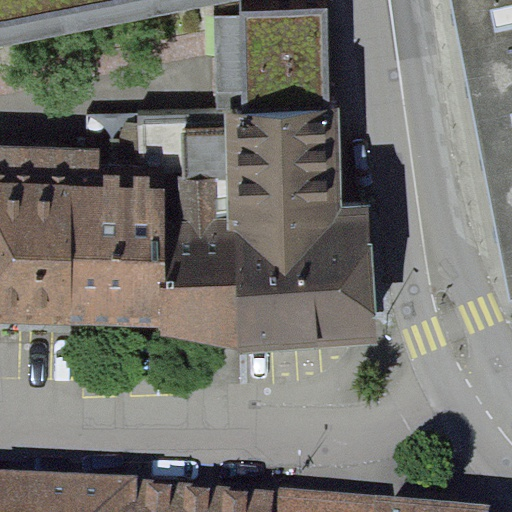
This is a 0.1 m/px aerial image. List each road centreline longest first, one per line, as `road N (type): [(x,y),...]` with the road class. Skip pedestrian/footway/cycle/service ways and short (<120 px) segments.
road 1 (residential): [(486,395),(386,430),(49,410)]
road 2 (tertiary): [(486,395),(420,229),(384,0)]
